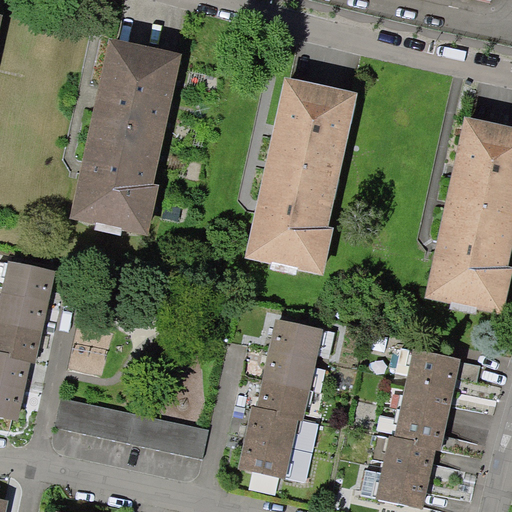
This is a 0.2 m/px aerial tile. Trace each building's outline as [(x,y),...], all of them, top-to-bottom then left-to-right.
[(121,232),(122,226),(146,231),(155,190),(149,189),(177,60),(114,46),(110,66),(108,65),(100,103),(101,104),(93,140),(92,139),(79,196),(81,197),(77,216),(100,221),(99,227),(121,232)] [(295,271),(296,265),(320,271),(329,229),(323,228),(351,99),(288,85),(284,105),(282,104),(274,142),(276,143),(268,179),(266,179),(253,236),(255,236),(251,255),(274,261),(273,266),(295,271)] [(475,310),(476,304),(499,309),(508,268),(502,267),(511,222),(511,134),(468,124),(463,144),(462,143),(453,181),(455,182),(447,218),(445,218),(433,275),(435,275),(430,294),(454,299),(452,305),(475,310)] [(13,264),(7,294),(49,302),(55,273),(13,264)] [(7,294),(1,323),(43,332),(49,302),(7,294)] [(283,322),(276,352),(318,361),(324,331),(283,322)] [(1,323),(0,328),(0,353),(31,360),(37,362),(43,332),(1,323)] [(276,352),(270,382),(312,390),(318,361),(276,352)] [(0,384),(25,390),(31,360),(0,353),(0,384)] [(415,354),(409,383),(451,392),(457,362),(415,354)] [(270,382),(264,411),(301,419),(306,420),(312,390),(270,382)] [(409,383),(403,413),(445,422),(451,392),(409,383)] [(0,384),(0,415),(19,419),(25,390),(0,384)] [(210,430),(61,398),(55,428),(203,459),(210,430)] [(259,410),(253,441),(295,450),(301,419),(264,411),(259,410)] [(403,413),(397,442),(433,450),(439,451),(445,422),(403,413)] [(253,441),(246,471),(288,479),(295,450),(253,441)] [(392,441),(385,471),(427,479),(433,450),(397,442),(392,441)] [(385,471),(379,500),(421,509),(427,479),(385,471)]
